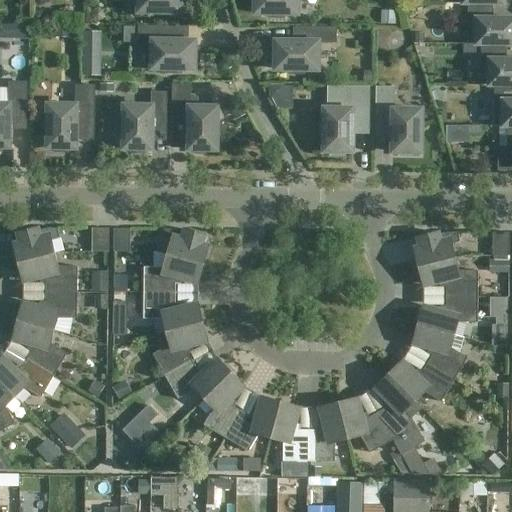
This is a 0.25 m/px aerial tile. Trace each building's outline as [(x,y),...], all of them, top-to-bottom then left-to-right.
[(138,0),(138,13),(181,13),(181,7),(185,7),(185,0),(138,0)] [(250,0),(251,7),(255,7),(255,14),(269,14),(269,18),(284,18),(284,15),(298,15),(297,0),(250,0)] [(511,45),(511,19),(493,19),(493,8),(468,8),(468,30),(476,30),(476,45),(511,45)] [(133,28),(133,40),(139,40),(139,48),(152,48),(152,70),(166,70),(166,74),(181,74),(181,70),(195,70),(195,63),(199,63),(199,49),(195,49),(195,42),(168,41),(168,28),(133,28)] [(271,49),(271,63),(275,63),(275,70),(289,70),(289,74),(304,74),(304,71),(318,71),(319,43),(336,43),(336,29),(303,29),(303,42),(276,42),(276,49),(271,49)] [(511,85),(511,60),(507,60),(507,49),(481,49),(481,71),(490,71),(489,86),(511,85)] [(0,152),(3,152),(3,148),(10,148),(10,120),(26,120),(26,84),(9,84),(9,105),(0,105),(0,152)] [(174,86),(173,122),(189,123),(188,150),(195,150),(195,154),(210,155),(210,151),(217,151),(217,137),(221,137),(221,122),(218,122),(218,108),(190,107),(191,86),(174,86)] [(48,120),(44,120),(44,134),(48,134),(48,148),(55,149),(54,153),(69,153),(69,149),(76,149),(76,121),(93,121),(94,87),(76,87),(76,106),(48,106),(48,120)] [(320,124),(320,139),(324,139),(324,152),(331,152),(331,156),(345,157),(346,152),(352,152),(353,125),(369,125),(369,89),(329,88),(328,109),(324,109),(324,124),(320,124)] [(282,89),(281,106),(295,106),(296,90),(282,89)] [(377,89),(377,125),(393,125),(392,153),(399,153),(399,157),(414,157),(414,153),(421,153),(421,111),(393,110),(394,89),(377,89)] [(511,126),(511,89),(494,90),(494,111),(503,112),(503,127),(511,126)] [(120,121),(120,135),(124,135),(123,149),(130,149),(130,153),(145,154),(145,150),(152,150),(153,122),(166,123),(167,94),(153,94),(153,107),(125,106),(124,121),(120,121)] [(511,130),(507,131),(507,148),(498,147),(498,171),(511,171),(511,130)] [(474,167),(495,166),(494,153),(473,154),(474,167)] [(58,233),(58,229),(48,229),(37,232),(36,229),(19,233),(22,244),(14,246),(18,264),(55,254),(51,240),(60,238),(58,233)] [(109,252),(109,229),(92,229),(92,252),(109,252)] [(130,253),(130,230),(114,229),(113,253),(130,253)] [(186,233),(174,230),(164,230),(164,235),(163,239),(171,242),(167,255),(203,265),(208,248),(201,246),(204,235),(186,231),(186,233)] [(459,238),(459,233),(448,233),(437,236),(436,233),(419,238),(422,248),(414,250),(419,268),(455,258),(451,245),(460,242),(459,238)] [(509,234),(493,233),(492,257),(509,257),(509,234)] [(46,293),(77,293),(78,267),(58,267),(55,254),(18,264),(23,281),(39,277),(41,283),(46,283),(46,293)] [(144,268),(144,294),(175,294),(176,285),(180,285),(181,284),(183,278),(198,283),(203,265),(167,255),(164,268),(144,268)] [(446,297),(478,297),(478,271),(458,271),(455,258),(419,268),(423,285),(439,281),(441,287),(442,287),(446,287),(446,297)] [(77,319),(77,293),(46,293),(46,302),(41,302),(40,302),(39,308),(23,304),(18,321),(54,331),(57,319),(77,319)] [(163,320),(167,332),(203,323),(198,306),(182,310),(181,304),(180,303),(175,303),(175,294),(144,294),(144,319),(163,320)] [(477,323),(478,297),(446,297),(446,306),(441,306),(441,307),(439,313),(423,308),(418,325),(454,336),(458,323),(477,323)] [(50,344),(54,331),(18,321),(13,339),(29,343),(27,349),(28,350),(32,352),(27,360),(54,376),(67,354),(50,344)] [(153,355),(165,377),(193,362),(188,354),(192,351),(193,350),(191,345),(207,341),(203,323),(167,332),(170,345),(153,355)] [(451,348),(454,336),(418,325),(413,343),(429,347),(428,353),(428,354),(432,356),(427,364),(454,380),(468,358),(451,348)] [(0,359),(0,382),(15,398),(24,388),(41,398),(54,376),(27,360),(22,368),(18,366),(17,366),(13,370),(1,358),(0,359)] [(195,390),(204,400),(231,373),(218,361),(207,372),(202,368),(197,370),(193,362),(165,377),(178,400),(195,390)] [(441,403),(454,380),(427,364),(422,372),(418,370),(413,374),(402,363),(389,375),(415,402),(424,393),(441,403)] [(203,426),(226,439),(242,412),(234,407),(236,403),(236,402),(232,398),(244,386),(231,373),(204,400),(214,409),(203,426)] [(406,411),(415,402),(389,375),(376,388),(388,400),(383,404),(383,405),(385,409),(377,413),(393,441),(415,428),(406,411)] [(0,432),(15,424),(5,407),(15,398),(0,382),(0,432)] [(258,435),(271,439),(281,403),(263,398),(259,414),(253,412),(252,413),(250,417),(242,412),(226,439),(248,452),(258,435)] [(370,454),(393,441),(377,413),(369,418),(367,414),(366,414),(360,415),(356,399),(338,404),(348,440),(360,436),(370,454)] [(283,462),(309,462),(309,431),(300,431),(300,426),(299,425),(294,424),(298,408),(281,403),(271,439),(283,442),(283,462)] [(335,443),(348,440),(338,404),(321,408),(325,424),(319,425),(319,426),(319,431),(309,431),(309,462),(335,463),(335,443)] [(67,413),(56,423),(78,446),(89,435),(67,413)] [(394,480),(394,481),(393,511),(429,511),(429,480),(394,480)] [(364,482),(363,511),(383,511),(384,505),(387,504),(387,490),(382,490),(382,482),(364,482)] [(338,483),(337,511),(363,511),(363,483),(338,483)] [(236,507),(236,511),(248,511),(248,492),(239,492),(239,507),(236,507)]
